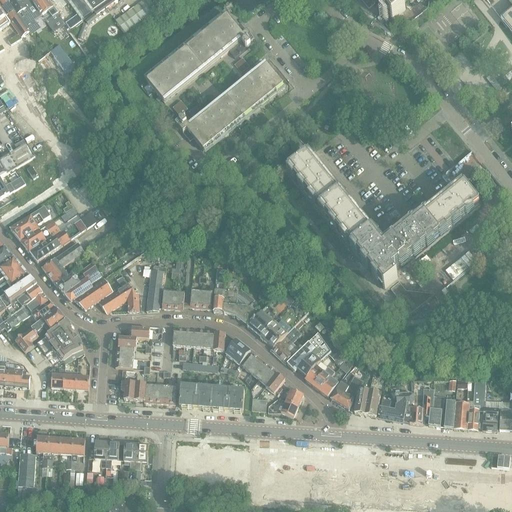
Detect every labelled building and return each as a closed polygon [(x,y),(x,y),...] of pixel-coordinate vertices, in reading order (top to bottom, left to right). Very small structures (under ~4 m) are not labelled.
[(5,0),(0,0),(0,7),(2,10),(8,17),(6,18),(11,25),(19,36),(21,40),(30,34),(18,17),(17,18),(5,0)] [(5,0),(17,18),(18,17),(30,34),(32,38),(41,31),(36,23),(42,19),(41,17),(29,0),(5,0)] [(48,0),(29,0),(41,17),(48,12),(52,19),(58,15),(48,0)] [(65,0),(77,16),(81,21),(94,13),(84,0),(65,0)] [(84,0),(94,13),(94,12),(110,0),(84,0)] [(95,14),(85,22),(88,25),(89,26),(91,24),(92,25),(94,24),(94,22),(94,21),(96,22),(97,21),(97,19),(98,19),(97,16),(118,1),(119,3),(123,0),(110,0),(94,12),(94,13),(95,14)] [(157,12),(154,8),(148,0),(144,0),(135,7),(135,8),(116,22),(125,35),(157,12)] [(359,0),(365,7),(368,11),(377,4),(393,23),(395,21),(405,13),(400,7),(407,1),(408,1),(409,3),(412,0),(359,0)] [(0,32),(11,25),(6,18),(0,8),(0,32)] [(511,10),(500,20),(511,35),(511,10)] [(52,19),(45,24),(53,34),(65,26),(58,15),(52,19)] [(77,16),(65,25),(70,31),(82,23),(81,21),(77,16)] [(240,26),(236,30),(226,18),(147,83),(159,98),(161,101),(163,103),(218,58),(220,60),(228,53),(234,60),(249,48),(254,44),(240,26)] [(84,24),(73,32),(76,36),(86,28),(84,24)] [(60,47),(51,54),(52,55),(64,71),(65,75),(75,68),(60,47)] [(52,55),(45,60),(58,80),(65,75),(52,55)] [(243,60),(234,67),(241,75),(250,68),(243,60)] [(176,126),(188,142),(189,141),(188,140),(189,138),(191,137),(194,141),(203,153),(284,87),(267,67),(203,119),(201,117),(196,109),(179,123),(180,123),(176,126)] [(491,76),(486,80),(496,93),(511,79),(511,71),(497,84),(491,76)] [(78,73),(49,92),(94,158),(123,139),(78,73)] [(209,80),(200,87),(204,92),(213,85),(209,80)] [(503,93),(506,97),(511,92),(508,89),(503,93)] [(181,102),(173,109),(180,118),(188,111),(188,110),(181,102)] [(26,145),(24,142),(15,147),(17,151),(26,145)] [(15,171),(35,159),(27,145),(0,161),(0,180),(2,180),(15,171)] [(377,241),(315,165),(308,157),(286,175),(361,267),(363,265),(368,271),(385,292),(398,282),(392,276),(400,270),(402,272),(404,269),(481,207),(463,185),(395,240),(384,250),(377,241)] [(2,180),(0,180),(0,201),(13,194),(17,192),(25,186),(22,181),(21,179),(7,188),(2,180)] [(71,206),(63,211),(65,215),(74,210),(71,206)] [(46,210),(11,232),(22,246),(40,233),(37,228),(51,219),(46,210)] [(180,216),(187,218),(189,213),(182,210),(180,216)] [(71,243),(99,223),(92,214),(64,234),(64,233),(55,239),(30,257),(38,265),(54,254),(53,252),(60,248),(61,250),(71,244),(71,243)] [(40,233),(22,246),(30,256),(38,250),(46,245),(53,239),(61,234),(54,223),(40,233)] [(131,224),(93,250),(100,260),(108,255),(134,237),(132,235),(136,232),(131,224)] [(388,231),(377,241),(384,250),(395,240),(392,236),(388,231)] [(138,237),(131,242),(136,249),(143,244),(138,237)] [(70,279),(63,270),(84,255),(78,246),(43,271),(57,289),(70,279)] [(93,265),(100,260),(91,249),(85,254),(93,265)] [(0,272),(15,262),(6,251),(0,255),(0,272)] [(0,301),(16,291),(30,281),(23,272),(15,262),(2,271),(0,272),(0,301)] [(70,279),(57,289),(65,298),(81,286),(98,275),(99,274),(97,272),(93,265),(81,274),(84,277),(79,281),(75,275),(73,277),(70,279)] [(425,296),(407,272),(404,269),(402,272),(400,270),(392,276),(398,282),(385,292),(390,292),(410,317),(435,297),(425,296)] [(223,316),(226,283),(227,273),(217,272),(213,315),(222,316),(223,316)] [(159,314),(163,275),(151,273),(147,315),(159,314)] [(74,304),(93,290),(90,287),(101,279),(98,275),(81,286),(65,298),(71,305),(74,304)] [(273,277),(263,286),(275,300),(285,290),(273,277)] [(0,316),(6,312),(6,313),(38,290),(31,282),(30,281),(16,291),(0,301),(0,316)] [(85,313),(113,294),(105,282),(93,290),(74,304),(85,313)] [(236,320),(238,293),(239,284),(226,283),(223,316),(236,320)] [(140,315),(140,297),(136,297),(129,287),(122,292),(128,302),(128,303),(128,316),(140,315)] [(261,340),(298,302),(289,289),(278,298),(247,329),(261,340)] [(43,297),(40,292),(38,290),(6,313),(11,319),(43,297)] [(107,317),(128,303),(128,302),(122,292),(100,307),(107,317)] [(236,320),(247,329),(261,312),(253,306),(255,304),(241,293),(238,293),(236,320)] [(173,312),(174,295),(164,294),(162,311),(173,312)] [(201,312),(202,295),(193,294),(191,305),(191,310),(191,311),(201,312)] [(184,304),(185,296),(174,295),(173,312),(183,314),(184,310),(184,304)] [(212,313),(214,296),(202,295),(201,312),(212,313)] [(11,319),(0,326),(0,331),(1,333),(5,330),(8,334),(32,317),(50,304),(44,297),(25,309),(11,319)] [(290,310),(261,340),(273,350),(303,323),(309,317),(309,316),(304,309),(298,302),(290,310)] [(50,304),(32,317),(39,326),(57,312),(50,304)] [(51,337),(67,325),(57,312),(39,326),(26,336),(17,343),(16,343),(25,356),(34,349),(31,345),(39,340),(37,337),(44,332),(43,330),(45,329),(51,337)] [(67,325),(38,347),(47,358),(55,352),(66,367),(72,363),(84,357),(82,352),(81,347),(74,334),(67,325)] [(150,331),(133,330),(132,341),(137,341),(150,342),(150,331)] [(184,350),(186,332),(174,331),(173,349),(184,350)] [(280,345),(272,353),(285,366),(286,365),(299,352),(293,346),(302,338),(295,331),(286,339),(288,340),(281,346),(280,345)] [(194,351),(196,332),(186,332),(184,350),(194,351)] [(204,351),(206,333),(196,332),(194,351),(204,351)] [(216,336),(216,334),(206,333),(204,351),(214,352),(216,336)] [(17,343),(26,336),(25,335),(21,337),(19,335),(14,339),(17,343)] [(226,338),(226,336),(216,336),(214,352),(215,352),(215,354),(225,354),(225,351),(227,351),(233,344),(226,338)] [(313,358),(325,346),(318,337),(309,346),(287,367),(294,373),(297,370),(298,371),(312,358),(313,358)] [(132,341),(130,341),(119,340),(118,350),(135,351),(136,351),(137,341),(132,341)] [(233,362),(243,348),(236,342),(227,354),(228,355),(227,357),(233,362)] [(312,358),(298,371),(307,380),(316,369),(317,369),(321,365),(330,357),(331,355),(325,346),(313,358),(312,358)] [(250,354),(251,354),(243,348),(233,362),(240,367),(250,354)] [(331,355),(330,357),(335,362),(338,359),(345,353),(340,348),(331,355)] [(134,361),(135,351),(118,350),(117,350),(117,359),(134,361)] [(262,363),(254,356),(253,357),(250,354),(242,364),(245,366),(242,370),(250,376),(262,363)] [(133,372),(134,361),(117,359),(116,371),(133,372)] [(340,370),(344,365),(338,359),(335,362),(334,363),(340,370)] [(259,383),(270,369),(262,363),(250,376),(259,383)] [(218,375),(218,369),(183,365),(182,371),(218,375)] [(324,375),(328,370),(321,365),(317,369),(316,369),(307,380),(304,383),(312,389),(324,375)] [(344,365),(340,370),(346,376),(351,371),(350,370),(346,366),(344,365)] [(7,367),(5,390),(15,391),(17,372),(17,367),(7,367)] [(17,372),(15,391),(30,392),(31,378),(24,368),(17,367),(17,372)] [(266,389),(277,377),(278,375),(270,369),(259,383),(266,389)] [(324,375),(312,389),(320,395),(331,380),(335,375),(328,370),(324,375)] [(48,375),(47,391),(52,391),(52,392),(65,393),(65,379),(65,375),(65,374),(66,372),(59,371),(59,379),(53,378),(53,371),(48,375)] [(135,403),(136,385),(126,384),(126,373),(123,373),(122,393),(125,393),(125,402),(135,403)] [(65,379),(65,393),(77,393),(77,380),(78,375),(65,374),(65,375),(65,379)] [(349,414),(355,398),(362,384),(354,379),(355,378),(350,374),(347,378),(338,391),(331,403),(349,414)] [(280,390),(285,383),(277,377),(266,389),(265,390),(274,397),(276,394),(279,396),(282,392),(280,390)] [(77,380),(77,393),(89,394),(90,380),(77,380)] [(320,395),(328,401),(339,386),(331,380),(320,395)] [(469,412),(468,433),(477,434),(479,414),(484,414),(485,403),(486,383),(475,384),(474,404),(470,403),(470,407),(469,412)] [(146,387),(147,387),(147,386),(136,385),(135,403),(145,403),(146,387)] [(156,388),(147,387),(146,387),(145,403),(145,405),(155,406),(156,388)] [(165,406),(166,389),(156,388),(155,406),(165,406)] [(176,407),(177,389),(166,389),(165,406),(176,407)] [(212,411),(213,391),(181,389),(180,409),(182,409),(182,411),(189,412),(189,410),(203,411),(203,413),(210,413),(210,411),(212,411)] [(241,413),(243,414),(245,393),(213,391),(212,411),(214,411),(213,414),(220,414),(220,412),(235,413),(235,415),(241,415),(241,413)] [(411,410),(410,426),(422,428),(422,427),(423,418),(430,419),(430,412),(433,413),(434,399),(435,392),(434,392),(423,391),(423,410),(411,409),(411,410)] [(299,409),(304,398),(292,392),(287,404),(299,409)] [(366,418),(370,395),(361,394),(360,398),(359,397),(355,416),(366,418)] [(366,418),(377,420),(380,401),(379,401),(380,397),(370,395),(366,418)] [(410,426),(411,410),(411,408),(415,404),(414,396),(396,397),(397,406),(396,406),(395,412),(389,411),(391,404),(383,402),(380,421),(410,426)] [(441,430),(442,414),(443,414),(444,400),(434,399),(433,413),(430,412),(430,419),(429,429),(441,430)] [(259,410),(260,406),(260,402),(253,401),(252,414),(266,414),(266,410),(259,410)] [(469,412),(470,403),(468,403),(467,406),(455,405),(453,431),(468,433),(469,412)] [(510,405),(485,403),(483,434),(498,435),(499,411),(509,411),(510,405)] [(294,421),(299,409),(287,404),(282,416),(294,421)] [(453,431),(455,405),(447,404),(444,431),(453,431)] [(500,433),(511,433),(511,415),(500,415),(500,433)] [(0,436),(0,454),(6,455),(7,450),(8,450),(9,437),(0,436)] [(47,470),(49,440),(37,439),(36,455),(44,455),(43,461),(42,470),(47,470)] [(60,457),(61,441),(49,440),(47,470),(53,471),(54,456),(60,457)] [(72,458),(73,442),(61,441),(60,457),(72,458)] [(85,459),(86,442),(73,442),(72,458),(71,464),(71,472),(76,472),(77,458),(85,459)] [(106,471),(108,445),(96,444),(96,451),(90,450),(89,461),(94,462),(101,463),(101,471),(106,471)] [(106,471),(106,477),(110,478),(111,471),(112,471),(112,463),(124,464),(125,446),(108,445),(106,471)] [(137,447),(125,446),(124,464),(131,465),(130,473),(136,473),(137,447)] [(137,447),(136,473),(141,473),(141,465),(152,466),(153,457),(149,456),(149,448),(137,447)] [(177,450),(175,474),(177,474),(182,475),(188,475),(194,476),(200,476),(205,476),(206,476),(213,477),(225,478),(241,479),(247,480),(249,455),(239,454),(239,455),(238,457),(208,455),(208,452),(177,450)] [(34,491),(36,458),(21,457),(18,490),(18,502),(33,503),(33,501),(34,491)] [(259,471),(257,496),(259,496),(259,495),(263,496),(265,496),(270,497),(284,498),(295,499),(300,499),(309,500),(315,500),(320,501),(321,501),(332,501),(345,502),(351,503),(352,503),(354,478),(344,478),(315,476),(293,474),(267,472),(259,471)] [(364,479),(362,504),(363,504),(369,504),(387,506),(393,506),(398,506),(406,507),(412,507),(420,508),(425,509),(431,509),(432,509),(439,510),(444,510),(450,510),(458,511),(469,511),(470,511),(471,511),(511,511),(511,490),(511,491),(472,488),(441,485),(440,485),(434,485),(432,484),(432,485),(410,483),(376,481),(376,480),(364,479)] [(130,511),(124,502),(108,511),(130,511)]
